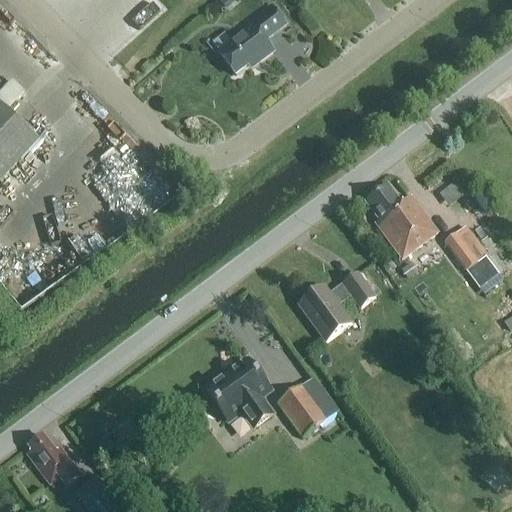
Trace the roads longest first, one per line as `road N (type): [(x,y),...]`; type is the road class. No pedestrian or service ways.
road 1 (tertiary): [(0,448),(511,64)]
road 2 (residential): [(24,0),(169,147),(200,159),(238,148),(436,0)]
